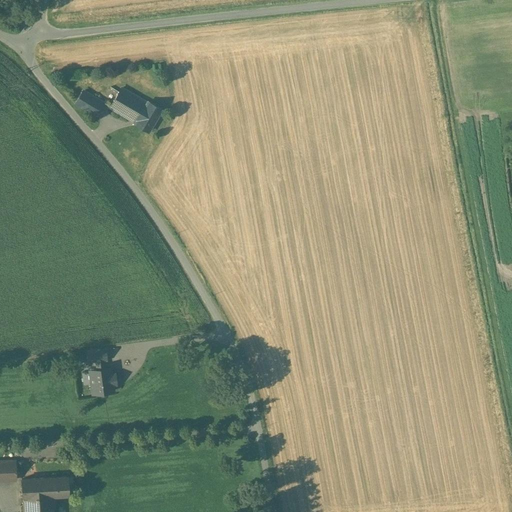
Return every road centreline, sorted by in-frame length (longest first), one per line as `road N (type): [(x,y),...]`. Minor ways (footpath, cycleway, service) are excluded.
road 1 (unclassified): [(270,511),(248,392),(216,317),(107,149),(29,59),(26,45)]
road 2 (unclassified): [(26,45),(360,0)]
